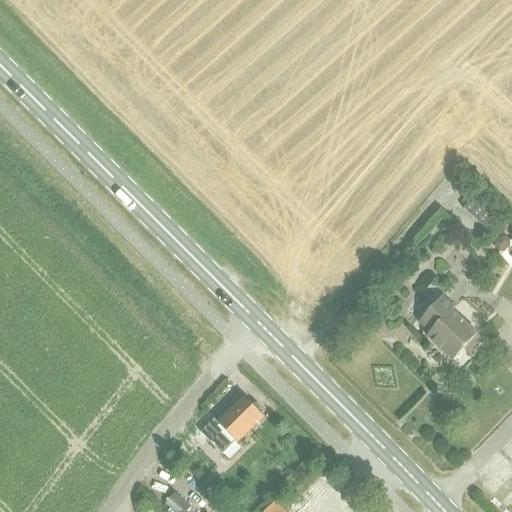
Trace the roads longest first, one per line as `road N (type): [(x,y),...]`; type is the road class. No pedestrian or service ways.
road 1 (secondary): [(435,511),(0,67)]
road 2 (track): [(250,321),(105,511)]
